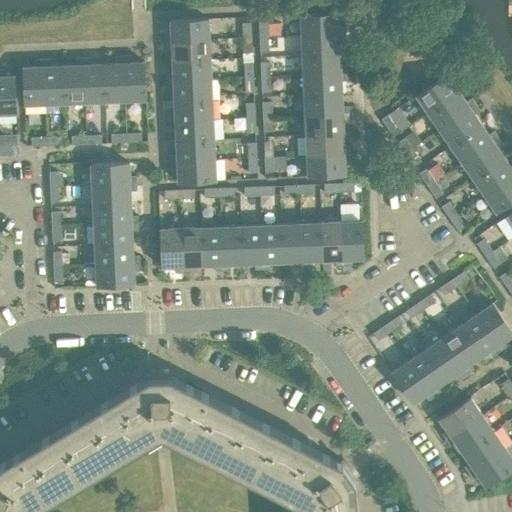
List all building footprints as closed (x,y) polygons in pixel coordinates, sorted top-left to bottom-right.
[(300,35),(344,33),(344,25),(338,25),(337,12),(299,14),(300,35)] [(164,41),(208,39),(207,18),(170,20),(170,33),(164,33),(164,41)] [(259,37),(268,36),(267,21),(258,22),(259,37)] [(243,37),(252,37),(251,22),(242,22),(243,37)] [(301,55),(339,53),(339,41),(345,40),(344,33),(300,35),(301,55)] [(268,36),(259,37),(260,52),(269,51),(268,36)] [(252,37),(243,37),(243,52),(252,52),(252,37)] [(171,61),(209,59),(208,39),(164,41),(164,49),(171,48),(171,61)] [(302,75),(346,73),(346,65),(340,66),(339,53),(301,55),(302,75)] [(104,101),(124,100),(122,55),(115,55),(115,62),(103,63),(104,101)] [(122,55),(124,100),(145,99),(143,61),(130,61),(130,55),(122,55)] [(65,103),(85,102),(83,57),(75,57),(75,64),(63,64),(65,103)] [(104,101),(103,63),(91,63),(90,57),(83,57),(85,102),(104,101)] [(65,103),(63,64),(50,65),(50,58),(42,59),(44,104),(65,103)] [(23,105),(44,104),(42,59),(34,59),(35,65),(21,66),(23,105)] [(165,81),(210,79),(209,59),(171,61),(172,73),(165,73),(165,81)] [(261,77),(270,76),(269,61),(260,61),(261,77)] [(245,77),(253,77),(253,62),(244,62),(245,77)] [(0,68),(0,113),(15,113),(13,75),(1,76),(0,69),(0,68)] [(427,113),(458,91),(451,81),(457,77),(452,70),(415,95),(427,113)] [(303,95),(341,93),(340,81),(346,81),(346,73),(302,75),(303,95)] [(270,76),(261,77),(261,92),(271,91),(270,76)] [(253,77),(245,77),(245,93),(254,92),(253,77)] [(173,101),(211,99),(210,79),(165,81),(166,89),(172,88),(173,101)] [(438,129),(475,104),(471,97),(465,101),(458,91),(427,113),(438,129)] [(304,115),(348,113),(348,105),(341,105),(341,93),(303,95),(304,115)] [(167,121),(212,119),(211,99),(173,101),(173,113),(167,114),(167,121)] [(263,117),(272,116),(271,101),(262,102),(263,117)] [(246,118),(255,117),(254,102),(245,102),(246,118)] [(450,146),(481,124),(474,114),(480,110),(475,104),(438,129),(450,146)] [(388,113),(380,118),(389,130),(392,136),(411,122),(399,106),(388,113)] [(305,135),(343,133),(342,121),(348,121),(348,113),(304,115),(305,135)] [(272,116),(263,117),(263,132),(272,131),(272,116)] [(255,117),(246,118),(247,133),(256,132),(255,117)] [(175,140),(213,139),(212,119),(167,121),(168,128),(174,128),(175,140)] [(461,162),(498,137),(494,131),(488,134),(481,124),(450,146),(461,162)] [(126,133),(126,142),(141,141),(141,132),(126,133)] [(111,142),(126,142),(126,133),(110,133),(111,142)] [(305,155),(350,153),(349,145),(343,145),(343,133),(305,135),(305,155)] [(86,135),(86,143),(101,143),(101,134),(86,135)] [(71,144),(86,143),(86,135),(71,135),(71,144)] [(31,146),(46,145),(45,136),(30,137),(31,146)] [(45,136),(46,145),(61,145),(60,136),(45,136)] [(405,154),(412,149),(404,136),(396,141),(405,154)] [(473,179),(504,157),(497,147),(502,143),(498,137),(461,162),(473,179)] [(9,138),(0,138),(0,154),(12,154),(12,145),(10,146),(9,138)] [(169,161),(214,159),(213,139),(175,140),(175,153),(168,153),(169,161)] [(265,156),(273,156),(273,141),(264,141),(265,156)] [(248,157),(257,157),(256,142),(247,142),(248,157)] [(412,149),(405,154),(413,166),(420,161),(412,149)] [(350,153),(305,155),(306,176),(344,174),(344,160),(350,160),(350,153)] [(273,156),(265,156),(265,171),(274,171),(273,156)] [(257,157),(248,157),(249,172),(257,172),(257,157)] [(484,195),(511,175),(511,166),(511,168),(504,157),(473,179),(484,195)] [(214,159),(169,161),(169,168),(176,168),(177,182),(215,180),(214,159)] [(91,164),(92,185),(136,183),(136,176),(129,176),(128,162),(91,164)] [(426,185),(433,180),(425,168),(418,173),(426,185)] [(49,187),(58,186),(57,171),(48,172),(49,187)] [(511,175),(484,195),(496,212),(511,201),(511,175)] [(433,180),(426,185),(434,197),(442,192),(433,180)] [(323,192),(338,192),(338,182),(323,183),(323,192)] [(338,182),(338,192),(353,191),(353,182),(338,182)] [(93,205),(130,203),(130,191),(136,191),(136,183),(92,185),(93,205)] [(298,184),(299,193),(314,193),(313,183),(298,184)] [(284,194),(299,193),(298,184),(283,185),(284,194)] [(258,186),(259,195),(274,194),(273,185),(258,186)] [(58,186),(49,187),(49,201),(58,201),(58,186)] [(244,196),(259,195),(258,186),(243,186),(244,196)] [(218,188),(219,197),(234,196),(233,187),(218,188)] [(204,197),(219,197),(218,188),(203,188),(204,197)] [(163,199),(179,199),(178,189),(163,190),(163,199)] [(178,189),(179,199),(194,198),(193,189),(178,189)] [(449,218),(456,213),(448,201),(440,206),(449,218)] [(93,225),(137,223),(137,215),(131,215),(130,203),(93,205),(93,225)] [(51,227),(60,226),(59,211),(50,212),(51,227)] [(456,213),(449,218),(457,231),(465,225),(456,213)] [(341,220),(343,265),(349,265),(349,258),(363,258),(361,219),(341,220)] [(334,266),(343,265),(341,220),(320,221),(322,260),(333,259),(334,266)] [(309,260),(322,260),(320,221),(300,222),(302,267),(309,267),(309,260)] [(293,267),(302,267),(300,222),(280,223),(282,261),(293,261),(293,267)] [(94,246),(132,244),(131,231),(138,230),(137,223),(93,225),(94,246)] [(269,262),(282,261),(280,223),(260,224),(262,269),(269,268),(269,262)] [(253,269),(262,269),(260,224),(239,225),(241,263),(253,263),(253,269)] [(229,264),(241,263),(239,225),(219,226),(221,270),(229,270),(229,264)] [(60,226),(51,227),(51,241),(60,241),(60,226)] [(214,271),(221,270),(219,226),(199,227),(201,265),(213,264),(214,271)] [(188,266),(201,265),(199,227),(179,228),(181,272),(189,272),(188,266)] [(74,228),(64,228),(64,238),(74,238),(74,228)] [(174,273),(181,272),(179,228),(159,229),(160,267),(173,266),(174,273)] [(485,256),(492,251),(483,239),(476,244),(485,256)] [(95,265),(140,263),(139,255),(133,256),(132,244),(94,246),(95,265)] [(492,251),(485,256),(494,269),(501,264),(492,251)] [(53,267),(62,266),(61,252),(52,252),(53,267)] [(140,263),(95,265),(96,285),(134,283),(133,271),(140,270),(140,263)] [(62,266),(53,267),(53,281),(62,281),(62,266)] [(451,278),(456,286),(469,278),(463,270),(451,278)] [(500,277),(508,289),(511,286),(511,279),(507,272),(500,277)] [(444,294),(456,286),(451,278),(439,286),(444,294)] [(418,300),(423,308),(436,300),(430,292),(418,300)] [(411,317),(423,308),(418,300),(406,309),(411,317)] [(475,313),(500,350),(506,346),(503,341),(511,334),(511,330),(493,302),(475,313)] [(494,355),(500,350),(475,313),(459,325),(480,356),(490,349),(494,355)] [(385,323),(391,330),(403,322),(398,314),(385,323)] [(378,339),(391,330),(385,323),(373,331),(378,339)] [(469,363),(480,356),(459,325),(442,336),(467,373),(473,369),(469,363)] [(460,377),(467,373),(442,336),(425,347),(447,379),(457,372),(460,377)] [(409,358),(434,395),(440,391),(436,386),(447,379),(425,347),(422,342),(414,347),(417,352),(409,358)] [(428,399),(434,395),(409,358),(392,370),(413,401),(424,394),(428,399)] [(0,511),(28,511),(32,510),(154,437),(160,434),(161,433),(166,435),(292,500),(299,504),(300,510),(300,511),(350,511),(348,484),(349,484),(348,483),(354,480),(355,483),(357,482),(351,471),(344,460),(342,461),(344,464),(339,467),(339,466),(337,467),(169,380),(169,379),(168,379),(168,373),(170,373),(170,371),(157,372),(144,374),(145,375),(148,375),(148,381),(148,382),(135,390),(0,470),(0,511)] [(508,395),(511,392),(511,385),(507,377),(499,383),(508,395)] [(445,438),(481,413),(470,396),(439,418),(446,428),(441,432),(445,438)] [(461,451),(492,429),(481,413),(445,438),(449,444),(454,441),(461,451)] [(468,471),(504,446),(492,429),(461,451),(468,461),(463,464),(468,471)] [(511,456),(504,446),(468,471),(472,478),(478,474),(485,485),(511,466),(511,456)]
